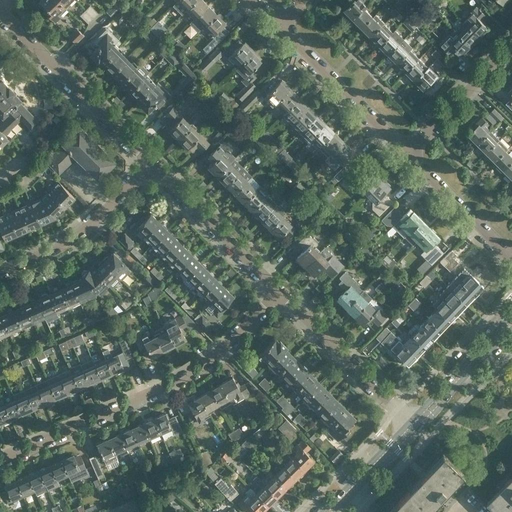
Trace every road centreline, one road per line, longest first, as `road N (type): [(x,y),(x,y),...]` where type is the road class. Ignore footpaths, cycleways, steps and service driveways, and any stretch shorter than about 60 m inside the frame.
road 1 (residential): [(0,458),(171,383),(279,296)]
road 2 (residential): [(151,166),(0,13)]
road 3 (residential): [(0,274),(65,243),(151,166)]
road 4 (residential): [(412,424),(279,296)]
road 5 (residential): [(409,153),(280,23)]
road 6 (residential): [(279,296),(151,166)]
road 7 (residential): [(409,153),(511,46)]
road 8 (residential): [(511,258),(409,153)]
road 9 (primary): [(412,424),(511,318)]
road 10 (primary): [(327,511),(412,424)]
